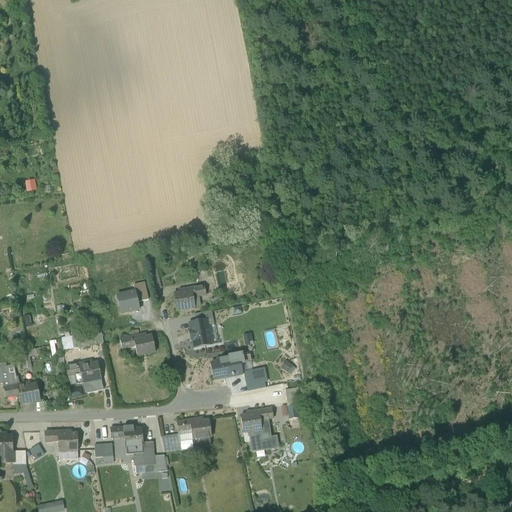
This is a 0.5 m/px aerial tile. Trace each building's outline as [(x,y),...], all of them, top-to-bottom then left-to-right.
[(23,181),(25,192),(35,190),(33,179),(23,181)] [(133,286),(134,293),(137,303),(148,301),(144,284),(133,286)] [(204,287),(184,291),(184,294),(191,292),(192,299),(197,298),(205,296),(204,287)] [(184,294),(173,296),(176,312),(194,309),(193,301),(198,300),(197,298),(192,299),(191,292),(184,294)] [(137,303),(134,293),(116,297),(120,315),(138,311),(137,303)] [(193,316),(195,324),(206,322),(207,327),(213,325),(211,312),(193,316)] [(195,324),(189,325),(191,333),(189,333),(190,341),(192,341),(194,349),(210,346),(207,327),(206,322),(195,324)] [(95,334),(86,335),(88,347),(97,346),(95,334)] [(242,344),(250,343),(249,334),(242,335),(242,344)] [(88,347),(86,335),(62,340),(64,351),(88,347)] [(139,337),(120,341),(122,350),(130,348),(130,349),(135,348),(133,341),(140,340),(139,337)] [(140,340),(133,341),(135,348),(137,357),(154,354),(151,338),(140,340)] [(241,355),(221,359),(221,362),(210,365),(214,382),(244,375),(241,376),(239,366),(243,365),(241,355)] [(288,357),(279,366),(285,372),(294,362),(288,357)] [(0,361),(0,383),(14,381),(9,359),(0,361)] [(97,364),(86,367),(85,364),(66,368),(67,377),(75,376),(77,386),(83,384),(86,395),(103,391),(97,364)] [(256,371),(259,385),(266,383),(263,369),(256,371)] [(244,375),(247,387),(259,385),(256,371),(244,373),(244,375)] [(36,385),(30,386),(29,383),(4,389),(6,398),(14,396),(14,397),(19,396),(21,405),(39,401),(36,385)] [(268,388),(266,383),(259,385),(247,387),(248,393),(268,388)] [(297,389),(284,391),(287,408),(296,406),(300,406),(297,389)] [(296,406),(287,408),(289,421),(298,419),(296,406)] [(271,410),(251,413),(251,416),(240,418),(243,434),(251,433),(253,442),(250,442),(252,453),(277,449),(275,438),(271,439),(268,420),(272,419),(271,410)] [(208,422),(197,423),(196,420),(176,423),(177,433),(178,433),(179,439),(187,438),(187,436),(191,436),(192,441),(194,441),(195,448),(210,446),(209,439),(211,439),(208,422)] [(142,430),(130,431),(130,428),(115,429),(115,439),(118,439),(123,439),(124,449),(125,449),(126,456),(134,455),(136,475),(136,467),(153,465),(151,444),(143,445),(142,430)] [(76,435),(65,435),(65,432),(50,433),(50,442),(53,442),(53,443),(58,443),(59,452),(77,452),(76,435)] [(178,436),(161,439),(163,453),(181,451),(179,439),(178,433),(177,433),(178,436)] [(12,437),(1,438),(1,435),(0,434),(0,463),(5,464),(4,461),(12,461),(12,466),(13,466),(12,453),(12,437)] [(36,444),(27,450),(33,460),(42,454),(36,444)] [(112,445),(94,446),(95,458),(113,457),(112,445)] [(25,453),(12,453),(13,466),(14,467),(26,466),(25,453)] [(164,457),(156,457),(158,473),(167,472),(164,457)] [(26,466),(14,467),(15,475),(23,474),(28,490),(32,489),(26,466)] [(56,511),(63,510),(60,499),(34,506),(35,511),(56,511)]
